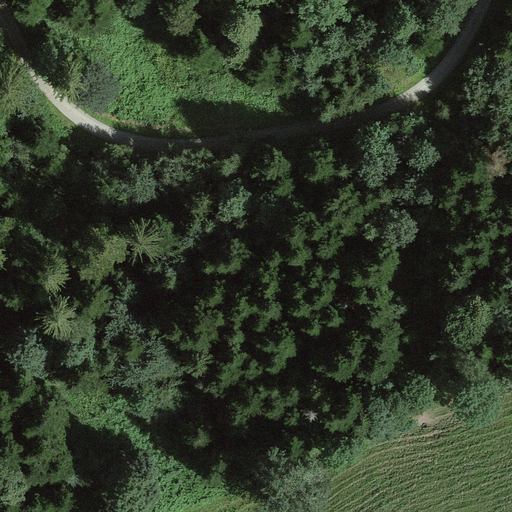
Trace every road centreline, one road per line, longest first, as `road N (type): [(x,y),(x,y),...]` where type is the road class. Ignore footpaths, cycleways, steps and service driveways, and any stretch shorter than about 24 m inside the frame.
road 1 (track): [(0,6),(79,123),(128,149),(171,153),(368,119),(411,101),(466,48),(488,0)]
road 2 (track): [(0,336),(141,511)]
